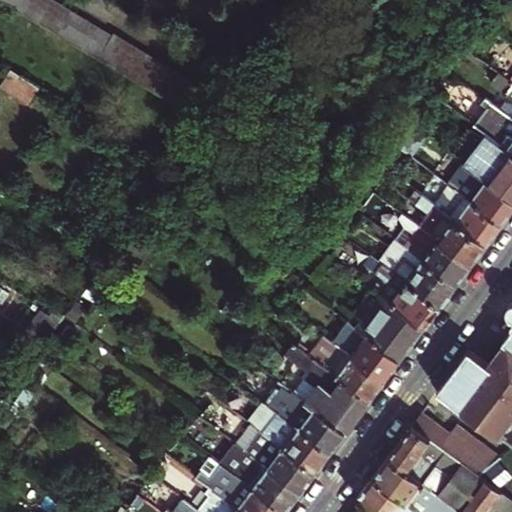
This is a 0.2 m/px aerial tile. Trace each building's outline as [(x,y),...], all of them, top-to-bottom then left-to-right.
[(5,0),(104,58),(118,36),(56,0),(5,0)] [(121,67),(136,42),(119,34),(118,36),(104,58),(121,67)] [(139,79),(154,54),(145,48),(136,42),(121,67),(139,79)] [(158,89),(172,65),(154,54),(139,79),(158,89)] [(176,100),(190,76),(172,65),(158,89),(176,100)] [(42,87),(13,69),(1,85),(30,105),(42,87)] [(511,77),(504,72),(496,84),(511,95),(511,77)] [(194,110),(208,86),(190,76),(176,100),(194,110)] [(225,96),(208,86),(194,110),(209,119),(225,96)] [(511,95),(510,94),(503,105),(509,110),(511,112),(511,95)] [(462,110),(492,133),(511,147),(511,123),(509,129),(500,122),(470,99),(462,110)] [(511,112),(509,110),(500,122),(509,129),(511,123),(511,112)] [(435,137),(420,126),(407,149),(420,159),(435,137)] [(511,147),(492,133),(469,163),(479,170),(511,195),(511,147)] [(471,184),(479,170),(469,163),(454,184),(460,188),(465,180),(471,184)] [(460,188),(464,191),(506,223),(511,214),(511,195),(479,170),(471,184),(465,180),(460,188)] [(456,203),(464,191),(460,188),(454,184),(439,203),(445,208),(452,199),(456,203)] [(411,195),(418,200),(424,192),(417,187),(411,195)] [(452,199),(445,208),(491,242),(499,232),(506,223),(464,191),(456,203),(452,199)] [(430,209),(421,221),(424,223),(430,228),(443,238),(476,262),(485,251),(491,242),(445,208),(439,203),(424,192),(418,200),(430,209)] [(408,223),(399,235),(409,243),(415,248),(461,282),(469,271),(476,262),(443,238),(430,228),(424,223),(421,221),(415,229),(408,223)] [(399,235),(382,258),(386,261),(394,266),(444,304),(453,293),(461,282),(415,248),(409,243),(399,235)] [(382,258),(374,252),(367,262),(391,280),(384,289),(386,291),(430,324),(438,313),(444,304),(394,266),(386,261),(382,258)] [(386,291),(371,312),(414,345),(423,333),(430,324),(386,291)] [(414,345),(371,312),(361,326),(404,357),(414,345)] [(363,345),(356,354),(389,378),(399,365),(404,357),(361,326),(352,318),(343,329),(347,332),(363,345)] [(363,345),(347,332),(341,342),(356,354),(363,345)] [(511,332),(507,339),(510,341),(494,361),(475,346),(442,389),(502,434),(511,421),(511,332)] [(314,354),(318,356),(374,398),(382,387),(386,381),(389,378),(356,354),(341,342),(329,334),(314,354)] [(362,413),(374,398),(318,356),(314,354),(296,340),(287,352),(309,368),(305,374),(306,375),(295,390),(301,394),(304,396),(310,401),(349,430),(362,413)] [(270,402),(273,404),(280,409),(284,413),(289,416),(334,450),(342,440),(349,430),(310,401),(304,396),(301,394),(295,390),(285,382),(270,402)] [(217,405),(224,411),(229,403),(222,398),(217,405)] [(252,420),(258,424),(273,404),(267,400),(252,420)] [(273,404),(258,424),(262,428),(264,429),(319,470),(328,458),(334,450),(289,416),(284,413),(280,409),(273,404)] [(217,405),(207,417),(214,422),(224,411),(217,405)] [(435,439),(451,450),(483,474),(506,455),(463,422),(452,430),(426,411),(416,424),(435,439)] [(243,444),(247,447),(261,427),(258,424),(252,420),(238,440),(241,443),(243,444)] [(427,483),(458,506),(466,511),(489,511),(505,491),(483,474),(451,450),(435,439),(416,424),(404,440),(392,457),(427,483)] [(261,427),(247,447),(304,489),(312,479),(319,470),(264,429),(262,428),(261,427)] [(238,440),(223,460),(235,469),(289,510),(297,498),(304,489),(247,447),(243,444),(241,443),(238,440)] [(199,475),(207,481),(223,460),(215,454),(199,475)] [(384,467),(376,477),(412,503),(419,495),(438,509),(435,511),(453,511),(458,506),(427,483),(392,457),(387,463),(384,467)] [(223,460),(207,481),(217,488),(219,490),(222,492),(228,496),(248,511),(287,511),(289,510),(235,469),(223,460)] [(166,481),(157,475),(143,495),(151,501),(166,481)] [(423,511),(376,477),(369,487),(359,499),(377,511),(423,511)] [(217,488),(214,486),(210,491),(214,494),(203,509),(207,511),(248,511),(228,496),(222,492),(219,490),(217,488)] [(511,511),(511,496),(505,491),(489,511),(511,511)] [(207,511),(203,509),(181,493),(166,511),(207,511)] [(423,511),(435,511),(438,509),(419,495),(412,503),(423,511)]
